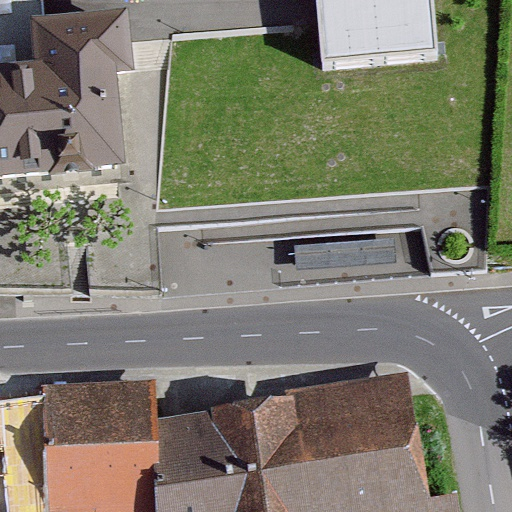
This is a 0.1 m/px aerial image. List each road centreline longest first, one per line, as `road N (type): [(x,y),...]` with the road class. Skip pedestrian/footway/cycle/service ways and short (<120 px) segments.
road 1 (residential): [(450,357),(389,329),(0,347)]
road 2 (residential): [(495,511),(474,398),(450,357)]
